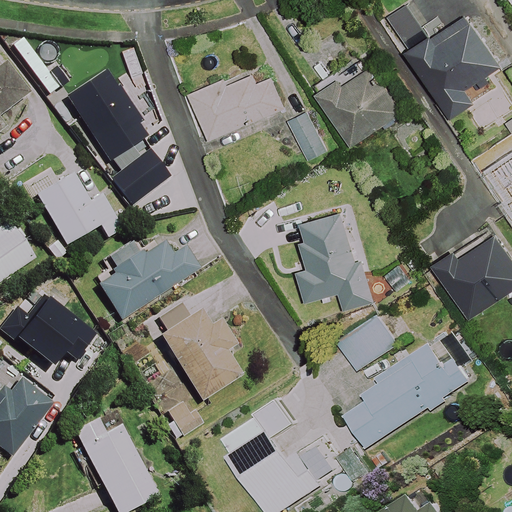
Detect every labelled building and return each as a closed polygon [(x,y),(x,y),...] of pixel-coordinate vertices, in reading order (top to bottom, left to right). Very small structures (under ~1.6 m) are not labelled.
[(426,29),(409,3),(390,14),(407,41),(426,29)] [(503,66),(469,13),(411,51),(445,103),(503,66)] [(365,55),(351,65),(316,89),(355,145),(404,111),(365,55)] [(0,115),(29,94),(7,64),(0,69),(0,132),(4,129),(0,123),(0,115)] [(259,83),(255,73),(230,84),(227,78),(192,93),(212,139),(290,106),(276,76),(259,83)] [(149,138),(107,74),(67,100),(109,164),(149,138)] [(484,96),(467,107),(479,125),(495,114),(484,96)] [(312,108),(289,119),(309,160),(332,149),(312,108)] [(169,178),(149,152),(110,182),(130,208),(169,178)] [(89,202),(72,173),(35,195),(65,246),(99,226),(107,239),(122,230),(102,195),(89,202)] [(352,206),(341,208),(340,196),(317,202),(317,216),(305,219),(309,237),(304,239),(311,266),(301,268),(308,300),(341,291),(346,309),(376,301),(365,259),(352,206)] [(0,282),(35,259),(16,231),(11,235),(4,225),(0,227),(0,282)] [(511,291),(511,254),(498,233),(462,256),(457,250),(436,263),(471,318),(511,291)] [(172,255),(163,240),(96,283),(120,320),(199,270),(184,247),(172,255)] [(70,263),(56,242),(47,248),(60,269),(70,263)] [(164,331),(158,335),(200,402),(243,374),(229,351),(235,347),(217,317),(208,323),(199,310),(189,316),(181,303),(156,319),(164,331)] [(399,346),(380,316),(342,341),(361,370),(399,346)] [(456,353),(446,338),(394,370),(365,389),(372,400),(349,414),(370,448),(474,382),(456,353)] [(8,393),(0,386),(0,449),(11,457),(55,400),(22,374),(8,393)] [(300,422),(283,397),(260,413),(262,416),(223,442),(270,511),(283,511),(325,484),(299,446),(290,452),(279,436),(300,422)] [(202,424),(187,400),(161,416),(176,440),(202,424)] [(127,511),(159,496),(114,411),(73,432),(115,511),(127,511)] [(373,469),(359,447),(342,457),(356,480),(373,469)] [(427,510),(417,494),(389,511),(443,511),(437,503),(427,510)]
